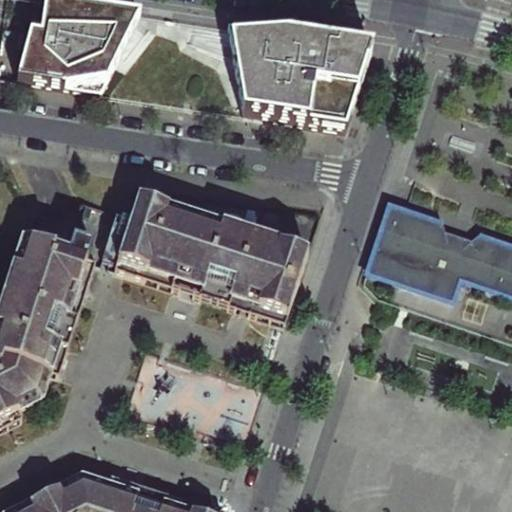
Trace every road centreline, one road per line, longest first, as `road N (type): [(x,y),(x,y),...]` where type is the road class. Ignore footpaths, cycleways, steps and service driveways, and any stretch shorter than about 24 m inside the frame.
road 1 (residential): [(0,125),(364,183)]
road 2 (residential): [(364,183),(261,511)]
road 3 (residential): [(423,13),(364,183)]
